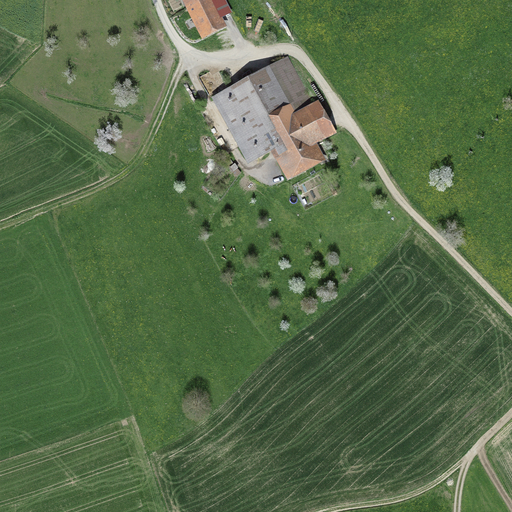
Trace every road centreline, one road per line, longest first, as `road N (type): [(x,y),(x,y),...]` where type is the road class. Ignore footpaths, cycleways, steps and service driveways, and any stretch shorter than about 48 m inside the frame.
road 1 (track): [(256,53),(300,55),(398,195),(511,311)]
road 2 (track): [(0,227),(134,165),(188,53)]
road 3 (track): [(322,511),(425,488),(475,448)]
road 4 (unclassified): [(256,53),(193,56),(156,0)]
